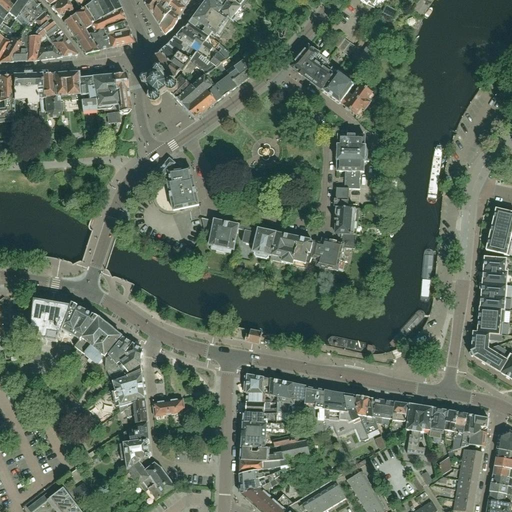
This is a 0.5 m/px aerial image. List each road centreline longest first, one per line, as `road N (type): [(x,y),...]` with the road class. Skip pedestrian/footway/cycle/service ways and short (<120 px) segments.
road 1 (residential): [(184,136),(214,177),(265,211),(292,223),(315,216),(326,146),(308,101),(276,69)]
road 2 (secondary): [(446,395),(231,357)]
road 3 (residential): [(446,395),(471,188)]
road 4 (residential): [(158,334),(149,358),(155,451),(173,468),(225,472)]
road 5 (residential): [(86,292),(114,206),(156,155)]
road 6 (unknown): [(308,101),(356,125),(375,145),(371,205)]
